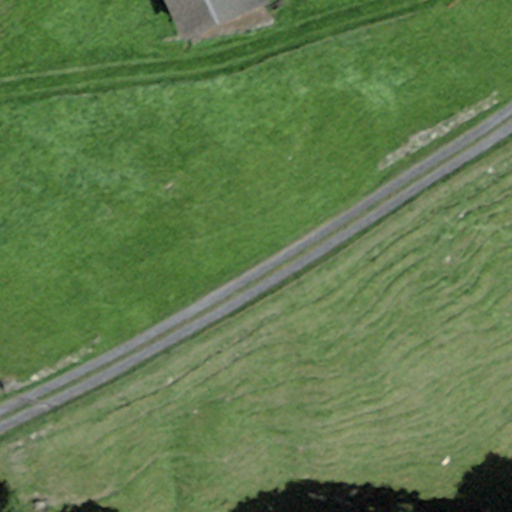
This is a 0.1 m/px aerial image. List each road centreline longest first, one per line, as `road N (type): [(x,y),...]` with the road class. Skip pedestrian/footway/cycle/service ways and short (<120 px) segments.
road 1 (track): [(511,118),(137,350),(0,413)]
road 2 (track): [(390,0),(191,63),(0,89)]
